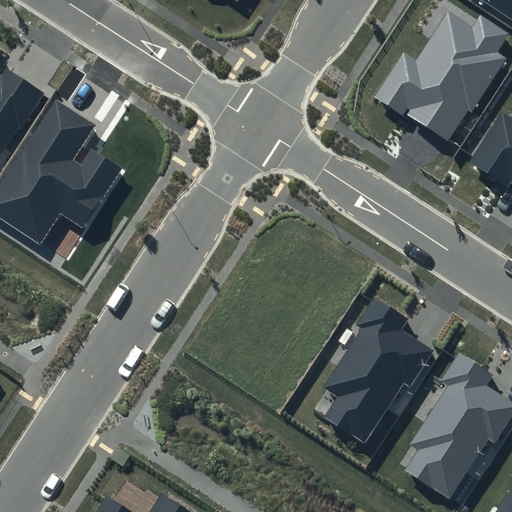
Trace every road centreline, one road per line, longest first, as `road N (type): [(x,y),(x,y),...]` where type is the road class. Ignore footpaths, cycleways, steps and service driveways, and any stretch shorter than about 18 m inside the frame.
road 1 (residential): [(8,511),(260,127)]
road 2 (residential): [(260,127),(511,291)]
road 3 (residential): [(68,0),(260,127)]
road 4 (residential): [(260,127),(341,0)]
